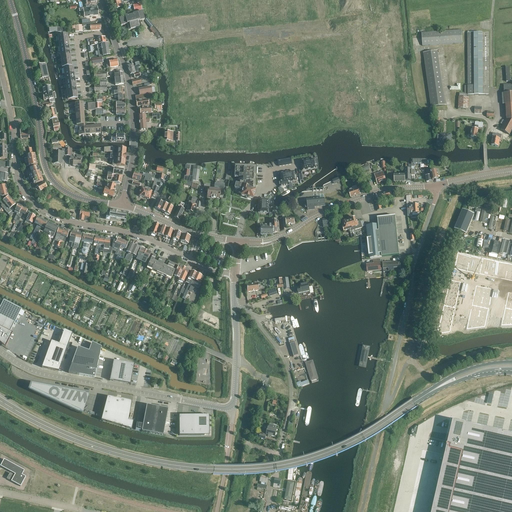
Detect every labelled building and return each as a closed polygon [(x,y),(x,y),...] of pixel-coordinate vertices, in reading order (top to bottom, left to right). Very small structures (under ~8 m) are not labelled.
[(113,3),(115,10),(122,8),(121,6),(124,5),(123,3),(128,1),(127,0),(115,0),(116,2),(113,3)] [(98,15),(97,6),(83,8),(79,9),(79,12),(83,11),(84,17),(98,15)] [(133,14),(133,15),(127,16),(119,18),(121,26),(125,25),(126,27),(127,26),(128,31),(141,27),(140,23),(142,23),(141,21),(144,20),(142,12),(133,14)] [(83,27),(90,26),(91,31),(101,30),(100,24),(93,25),(93,23),(83,24),(83,27)] [(422,33),(422,46),(462,43),(461,30),(422,33)] [(467,33),(467,48),(468,95),(489,95),(489,33),(467,33)] [(423,53),(431,107),(446,105),(438,51),(423,53)] [(107,64),(106,64),(107,68),(110,68),(118,66),(118,64),(117,59),(106,61),(107,64)] [(36,66),(39,80),(48,78),(45,64),(36,66)] [(139,65),(138,65),(133,67),(132,65),(127,67),(130,75),(133,74),(135,78),(140,76),(137,68),(140,67),(139,65)] [(154,77),(149,78),(140,79),(132,81),(133,86),(141,84),(150,82),(149,82),(155,81),(154,77)] [(511,93),(511,85),(504,86),(504,87),(503,87),(503,89),(504,89),(504,93),(511,93)] [(42,89),(43,95),(44,102),(49,101),(50,104),(52,103),(53,103),(52,99),(53,99),(52,93),(51,93),(50,87),(42,89)] [(150,99),(150,95),(152,94),(151,87),(138,89),(139,96),(135,96),(136,102),(150,99)] [(458,109),(468,110),(469,97),(459,97),(458,109)] [(48,114),(48,115),(56,114),(54,105),(52,106),(52,103),(50,104),(46,104),(46,107),(51,107),(51,109),(47,109),(48,111),(47,111),(47,112),(47,113),(48,114)] [(500,130),(509,135),(511,130),(511,103),(505,104),(506,119),(505,122),(503,120),(501,124),(503,125),(500,130)] [(52,119),(52,124),(57,123),(57,118),(56,114),(48,115),(48,117),(48,118),(48,119),(49,119),(49,120),(52,119)] [(475,129),(472,129),(470,137),(477,138),(478,128),(482,128),(483,123),(475,122),(475,126),(476,126),(476,128),(475,127),(475,129)] [(164,141),(173,141),(173,132),(164,131),(164,141)] [(501,139),(502,135),(493,133),(492,137),(493,137),(491,145),(498,146),(500,139),(501,139)] [(451,134),(440,134),(440,135),(437,135),(437,142),(440,142),(440,145),(445,145),(445,144),(451,144),(451,143),(452,143),(452,140),(452,139),(451,139),(451,134)] [(62,152),(54,152),(54,163),(62,164),(62,156),(65,156),(65,150),(62,149),(62,152)] [(72,166),(80,166),(81,162),(81,161),(81,160),(82,160),(82,156),(76,156),(76,159),(75,159),(75,157),(69,157),(69,164),(73,164),(72,166)] [(315,159),(308,160),(309,170),(316,169),(315,159)] [(308,160),(301,161),(303,171),(309,170),(308,160)] [(234,166),(234,178),(240,178),(239,185),(236,184),(234,189),(239,190),(238,193),(241,194),(241,196),(245,197),(245,198),(246,199),(247,199),(248,198),(253,199),(255,191),(255,188),(255,185),(256,179),(256,177),(256,176),(256,168),(256,167),(252,167),(234,166)] [(189,171),(185,170),(184,176),(184,181),(192,183),(193,181),(198,181),(199,174),(194,173),(195,170),(193,169),(193,177),(188,176),(189,171)] [(296,181),(294,171),(287,173),(289,183),(296,181)] [(383,172),(374,174),(375,178),(369,180),(371,187),(386,182),(383,172)] [(140,181),(141,178),(142,175),(134,173),(134,174),(133,174),(133,175),(133,176),(132,179),(140,181)] [(289,183),(287,173),(280,174),(281,182),(279,182),(280,187),(289,185),(289,183)] [(114,178),(114,182),(121,183),(122,176),(115,175),(112,174),(112,176),(107,176),(107,180),(111,180),(112,177),(114,178)] [(43,182),(37,187),(40,192),(47,187),(43,182)] [(214,189),(213,199),(215,199),(216,200),(218,200),(219,200),(220,196),(223,196),(224,187),(220,187),(218,189),(218,190),(214,189)] [(142,197),(144,198),(147,189),(147,188),(145,188),(144,189),(141,188),(139,196),(140,196),(140,197),(141,197),(142,197)] [(211,199),(213,199),(214,189),(206,188),(205,191),(207,191),(207,194),(207,195),(206,195),(206,198),(207,198),(207,199),(208,199),(208,200),(210,200),(211,199)] [(114,191),(107,189),(105,189),(103,194),(113,197),(114,191)] [(358,189),(349,192),(351,198),(360,194),(358,189)] [(377,195),(378,202),(392,197),(391,191),(377,195)] [(0,210),(3,208),(12,200),(8,196),(3,201),(0,203),(2,205),(0,207),(0,210)] [(188,212),(189,213),(191,214),(192,213),(194,209),(195,210),(196,206),(195,205),(196,199),(192,197),(191,202),(189,201),(186,211),(188,212)] [(308,207),(308,211),(315,210),(315,208),(325,207),(324,199),(321,200),(321,199),(321,200),(319,200),(318,200),(318,199),(317,199),(317,200),(314,200),(307,201),(308,207)] [(12,200),(3,208),(5,210),(11,217),(13,213),(11,212),(13,210),(12,208),(16,205),(12,200)] [(157,210),(159,211),(162,204),(158,201),(154,208),(155,209),(157,210)] [(164,213),(165,213),(168,206),(162,204),(159,211),(162,212),(163,213),(164,213)] [(414,205),(412,205),(412,206),(411,206),(411,208),(407,208),(408,216),(412,216),(412,214),(419,214),(418,205),(417,205),(416,204),(414,204),(414,205)] [(16,216),(18,217),(23,207),(18,205),(15,211),(14,212),(17,214),(16,216)] [(18,217),(21,218),(22,214),(25,215),(28,209),(23,207),(18,217)] [(486,209),(483,209),(480,222),(485,223),(485,219),(488,220),(491,208),(487,207),(486,209)] [(174,218),(179,221),(184,210),(179,208),(174,218)] [(79,220),(88,222),(90,211),(81,209),(79,220)] [(109,217),(121,220),(122,212),(111,210),(109,217)] [(474,215),(463,210),(455,229),(466,234),(474,215)] [(35,217),(29,214),(26,221),(32,223),(35,217)] [(501,230),(505,216),(500,215),(496,229),(501,230)] [(366,226),(370,258),(399,255),(395,216),(377,218),(378,225),(366,226)] [(33,235),(35,236),(42,220),(37,217),(37,219),(34,224),(37,226),(33,235)] [(494,221),(495,218),(491,217),(488,228),(492,229),(493,226),(496,226),(497,222),(494,221)] [(351,220),(349,221),(352,233),(353,233),(352,231),(362,228),(360,221),(356,222),(355,218),(351,219),(351,220)] [(42,220),(35,236),(33,239),(35,240),(40,231),(42,232),(47,222),(42,220)] [(352,233),(349,221),(346,221),(345,221),(343,222),(343,223),(344,226),(342,226),(344,231),(350,230),(350,231),(349,231),(350,234),(350,233),(351,237),(354,236),(353,233),(352,233)] [(43,232),(48,235),(53,225),(48,223),(45,230),(43,232)] [(145,232),(148,234),(156,237),(160,226),(154,224),(151,230),(150,229),(151,228),(147,227),(143,226),(142,231),(145,232)] [(261,227),(260,235),(272,235),(272,234),(272,228),(272,225),(272,224),(272,225),(269,225),(269,227),(261,227)] [(53,225),(48,235),(53,237),(55,234),(58,227),(53,225)] [(158,235),(164,237),(167,228),(161,226),(158,235)] [(54,241),(57,242),(55,247),(57,248),(58,246),(64,230),(59,228),(56,235),(54,241)] [(173,231),(167,228),(164,237),(167,238),(165,243),(168,244),(170,239),(171,237),(172,237),(174,231),(173,231)] [(69,231),(64,230),(58,246),(59,246),(61,243),(62,243),(63,240),(66,241),(67,238),(69,231)] [(8,239),(16,242),(19,236),(17,235),(17,234),(11,231),(8,239)] [(175,231),(174,231),(172,237),(173,237),(172,239),(178,241),(181,233),(175,231)] [(179,239),(181,240),(180,242),(188,244),(190,237),(183,234),(181,234),(179,239)] [(83,235),(81,242),(84,243),(83,248),(83,249),(82,250),(82,251),(82,252),(82,253),(83,254),(84,254),(85,254),(86,254),(87,253),(87,252),(87,251),(87,250),(87,249),(88,249),(89,244),(92,244),(94,237),(83,235)] [(193,237),(190,248),(196,249),(198,239),(193,237)] [(97,253),(97,255),(100,255),(100,251),(101,251),(103,252),(103,249),(105,239),(100,238),(97,253)] [(103,252),(103,253),(110,254),(112,251),(113,244),(114,240),(113,240),(105,239),(103,249),(103,252)] [(110,254),(112,255),(113,253),(117,255),(119,251),(123,241),(117,239),(116,241),(114,240),(113,244),(112,251),(110,254)] [(453,248),(461,249),(463,241),(456,239),(453,248)] [(510,241),(503,240),(500,253),(504,254),(504,253),(507,254),(510,241)] [(119,251),(117,255),(120,256),(123,248),(126,250),(128,243),(123,241),(119,251)] [(493,241),(490,252),(498,254),(500,243),(493,241)] [(127,255),(125,259),(128,261),(135,246),(134,245),(133,245),(133,244),(131,243),(130,244),(129,243),(126,252),(125,254),(127,255)] [(135,246),(128,261),(131,262),(133,258),(134,258),(135,256),(136,257),(140,248),(139,248),(139,247),(137,246),(136,246),(135,246)] [(146,251),(141,248),(136,260),(141,262),(146,251)] [(146,251),(141,262),(145,264),(147,259),(148,260),(151,253),(146,251)] [(457,253),(454,269),(466,272),(470,256),(457,253)] [(147,268),(152,270),(156,261),(154,261),(156,255),(153,254),(147,268)] [(470,256),(466,272),(479,274),(482,258),(470,256)] [(152,270),(157,272),(163,258),(160,257),(158,262),(156,261),(152,270)] [(157,272),(161,274),(165,266),(163,265),(166,260),(163,258),(157,272)] [(482,258),(479,274),(492,277),(495,261),(482,258)] [(373,261),(374,264),(366,265),(367,272),(381,271),(380,260),(380,261),(373,261)] [(161,274),(166,276),(173,263),(170,261),(167,267),(165,266),(161,274)] [(495,261),(492,277),(504,280),(508,264),(495,261)] [(383,270),(388,269),(389,272),(398,271),(398,272),(400,272),(400,271),(401,271),(401,265),(391,266),(391,262),(382,263),(383,270)] [(173,263),(166,276),(171,279),(175,270),(173,269),(175,264),(173,263)] [(179,278),(184,268),(179,265),(176,272),(174,276),(179,278)] [(184,268),(179,278),(184,281),(186,277),(189,270),(184,268)] [(186,282),(191,285),(193,280),(196,273),(194,272),(192,271),(191,271),(186,282)] [(191,285),(190,287),(189,291),(191,292),(194,286),(195,284),(199,286),(200,283),(199,283),(200,280),(202,276),(201,276),(201,275),(200,274),(199,274),(196,273),(193,280),(191,285)] [(259,291),(258,283),(246,285),(247,293),(259,291)] [(312,287),(309,287),(308,283),(300,285),(300,287),(297,288),(298,294),(310,292),(310,293),(314,293),(312,287)] [(276,288),(268,291),(270,296),(278,293),(276,288)] [(0,343),(5,348),(12,334),(10,332),(12,329),(13,325),(16,321),(18,317),(21,310),(3,301),(0,307),(0,343)] [(501,323),(501,325),(510,325),(510,323),(511,318),(503,316),(501,323)] [(476,325),(476,328),(484,327),(485,323),(486,318),(478,317),(477,322),(476,325)] [(467,326),(466,329),(476,328),(476,325),(477,322),(468,320),(468,324),(467,326)] [(440,321),(437,334),(449,332),(451,324),(440,321)] [(51,341),(42,368),(59,371),(72,334),(64,330),(58,344),(51,341)] [(295,342),(289,344),(292,354),(299,352),(295,342)] [(78,347),(68,373),(94,378),(101,348),(92,343),(88,351),(78,347)] [(363,345),(359,367),(367,368),(371,347),(363,345)] [(319,381),(313,360),(305,363),(311,384),(319,381)] [(110,378),(110,381),(130,384),(134,365),(113,361),(111,371),(110,378)] [(29,391),(80,414),(81,413),(82,409),(85,398),(86,394),(31,383),(30,383),(28,389),(29,391)] [(101,419),(101,421),(103,421),(130,429),(131,430),(132,428),(134,429),(138,410),(130,408),(131,403),(132,402),(130,402),(118,400),(114,399),(113,399),(113,398),(111,398),(110,398),(109,399),(108,399),(108,400),(107,400),(107,401),(106,401),(106,403),(102,419),(101,419)] [(138,424),(137,429),(141,430),(142,430),(141,432),(149,434),(163,436),(164,431),(166,417),(168,410),(167,409),(167,408),(160,407),(160,408),(146,406),(144,415),(143,421),(143,425),(140,425),(138,424)] [(179,436),(204,436),(209,435),(209,431),(209,416),(206,416),(201,416),(197,416),(182,416),(179,416),(179,436)] [(511,511),(511,434),(464,424),(452,421),(449,435),(448,440),(450,440),(449,444),(447,444),(446,449),(447,449),(446,453),(445,453),(431,511),(511,511)] [(268,427),(266,434),(268,435),(268,437),(271,437),(271,436),(275,437),(277,429),(276,429),(277,426),(269,425),(269,427),(268,427)] [(2,463),(0,466),(10,472),(15,474),(11,482),(13,483),(20,487),(21,485),(22,483),(26,477),(23,475),(22,475),(24,471),(21,469),(4,459),(2,463)] [(294,483),(288,481),(286,490),(286,492),(284,499),(291,500),(294,483)]
